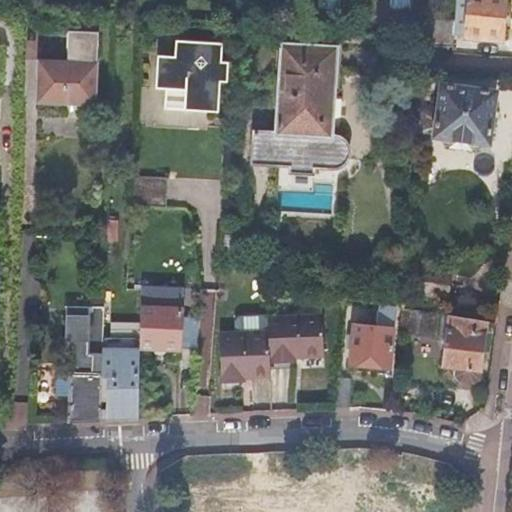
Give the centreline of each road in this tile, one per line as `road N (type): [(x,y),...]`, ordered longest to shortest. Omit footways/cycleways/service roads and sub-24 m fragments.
road 1 (residential): [(134,442),(346,433),(502,454)]
road 2 (unknown): [(17,199),(17,449)]
road 3 (unknown): [(210,439),(213,198)]
road 4 (residential): [(0,450),(134,442)]
